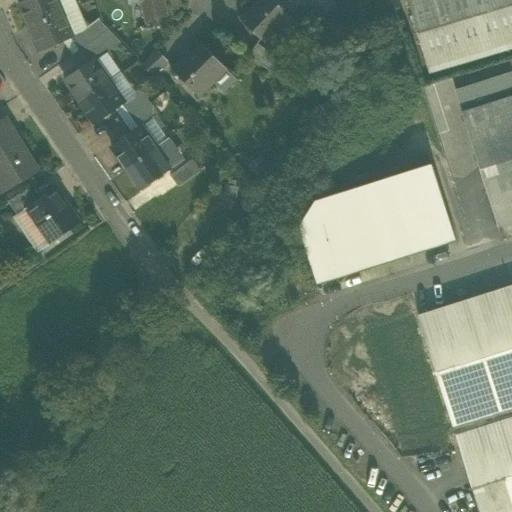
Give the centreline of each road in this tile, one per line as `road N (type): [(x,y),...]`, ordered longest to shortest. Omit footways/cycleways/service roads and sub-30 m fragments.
road 1 (unclassified): [(511,247),(322,308),(303,356),(314,389),(418,511)]
road 2 (residential): [(167,275),(372,511)]
road 3 (residential): [(167,275),(0,37)]
